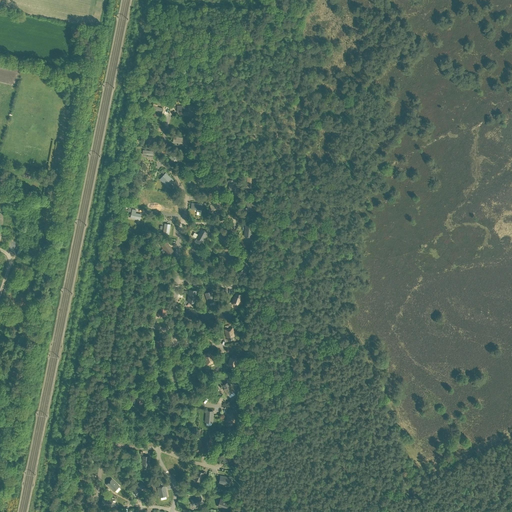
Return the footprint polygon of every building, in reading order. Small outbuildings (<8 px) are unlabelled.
[(162,113),(163,108),(157,106),(158,105),(154,103),(152,109),(162,113)] [(156,142),(156,133),(145,134),(145,140),(152,140),(152,142),(156,142)] [(182,146),(184,137),(174,136),(173,143),(178,143),(178,145),(182,146)] [(177,162),(180,159),(175,153),(167,160),(171,165),(176,161),(177,162)] [(168,186),(174,180),(166,173),(161,177),(166,181),(164,183),(168,186)] [(253,182),(254,177),(247,177),(247,184),(245,184),(244,187),(251,188),(251,182),(253,182)] [(212,190),(220,189),(220,179),(213,179),(214,185),(212,185),(212,190)] [(222,211),(219,202),(210,205),(212,211),(217,210),(217,212),(222,211)] [(202,212),(202,204),(191,203),(191,209),(197,210),(197,212),(202,212)] [(140,220),(141,214),(136,213),(136,210),(132,209),(131,216),(136,217),(136,219),(140,220)] [(245,226),(245,237),(253,236),(253,225),(245,226)] [(201,229),(198,235),(194,233),(192,236),(196,238),(196,239),(202,242),(208,232),(201,229)] [(228,229),(221,237),(226,242),(234,233),(228,229)] [(168,255),(174,251),(167,241),(161,246),(168,255)] [(197,290),(189,290),(188,302),(196,303),(197,290)] [(204,293),(208,303),(216,301),(212,290),(204,293)] [(236,293),(234,299),(233,298),(232,303),(239,306),(241,299),(241,298),(242,295),(236,293)] [(166,316),(167,308),(159,307),(159,313),(157,313),(157,317),(160,317),(160,316),(166,316)] [(234,333),(232,328),(225,330),(226,337),(227,337),(228,340),(234,339),(233,333),(234,333)] [(155,349),(162,349),(162,343),(164,343),(164,339),(161,339),(161,341),(154,341),(155,349)] [(211,355),(210,352),(204,354),(205,357),(203,358),(206,365),(215,362),(212,354),(211,355)] [(237,360),(238,356),(232,354),(231,358),(230,357),(227,365),(236,368),(238,360),(237,360)] [(230,385),(228,382),(222,385),(224,389),(223,390),(227,396),(235,392),(231,385),(230,385)] [(141,408),(144,398),(137,395),(134,406),(141,408)] [(226,421),(235,422),(236,414),(235,414),(235,410),(229,410),(228,413),(227,413),(226,421)] [(212,449),(211,446),(213,446),(211,439),(202,440),(203,448),(205,447),(205,450),(212,449)] [(225,463),(231,459),(226,452),(220,456),(225,463)] [(206,455),(206,464),(214,464),(214,455),(206,455)] [(204,473),(197,470),(195,476),(193,475),(192,479),(201,483),(204,476),(205,476),(207,473),(204,472),(204,473)] [(221,477),(220,484),(230,485),(231,478),(221,477)] [(120,486),(112,479),(108,484),(116,491),(120,486)] [(133,490),(138,496),(146,489),(141,483),(133,490)] [(201,496),(191,500),(194,506),(203,502),(201,496)] [(224,509),(224,510),(227,511),(228,509),(227,508),(229,503),(223,500),(224,499),(221,498),(217,507),(224,509)]
